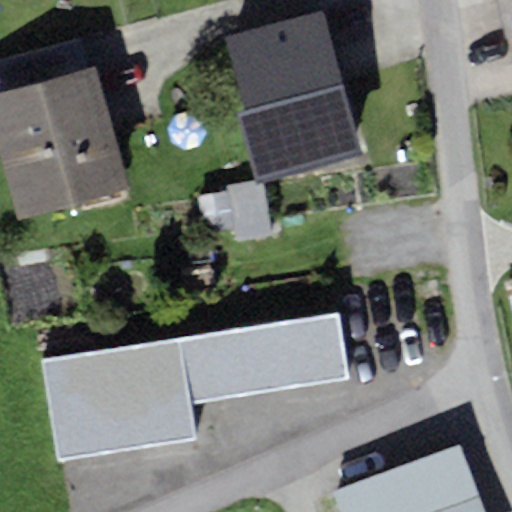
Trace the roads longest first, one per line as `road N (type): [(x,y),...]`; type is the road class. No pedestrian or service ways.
road 1 (residential): [(441,0),(485,384)]
road 2 (residential): [(485,384),(170,511)]
road 3 (unknown): [(187,0),(1,65)]
